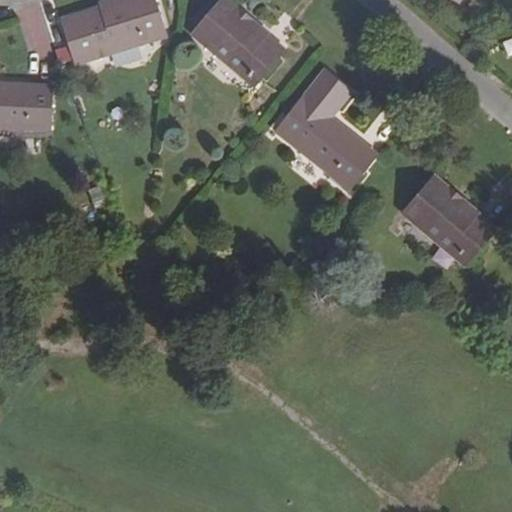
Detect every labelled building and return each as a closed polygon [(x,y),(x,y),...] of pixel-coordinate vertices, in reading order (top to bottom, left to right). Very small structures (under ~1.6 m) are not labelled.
[(166,35),(154,0),(152,0),(99,17),(97,9),(64,20),(79,63),(166,35)] [(99,17),(152,0),(125,0),(97,9),(99,17)] [(227,0),(222,0),(216,8),(201,25),(193,34),(253,86),(285,48),(227,0)] [(201,25),(216,8),(208,1),(193,19),(201,25)] [(511,37),(502,40),(507,56),(511,54),(511,37)] [(376,155),(330,118),(321,111),(328,101),(337,108),(350,92),(324,71),(277,132),(349,189),(376,155)] [(0,128),(50,131),(52,86),(0,83),(0,128)] [(321,111),(330,118),(337,108),(328,101),(321,111)] [(403,214),(465,265),(496,228),(434,177),(403,214)]
